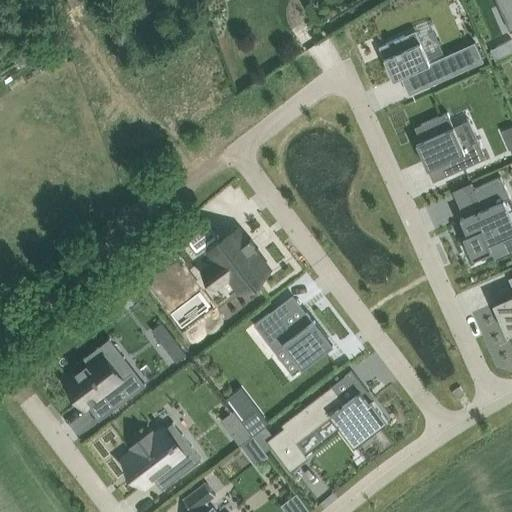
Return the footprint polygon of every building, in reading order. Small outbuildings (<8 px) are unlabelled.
[(511,0),(511,1),(511,7),(503,12),(511,31),(511,30),(511,0)] [(424,66),(432,84),(484,61),(476,41),(430,61),(416,30),(380,46),(394,79),(424,66)] [(62,39),(42,51),(48,62),(68,50),(62,39)] [(496,60),(511,52),(511,39),(491,49),(496,60)] [(415,127),(422,140),(417,142),(434,180),(487,157),(477,136),(462,143),(448,112),(415,127)] [(511,197),(502,176),(475,188),(484,208),(461,218),(468,233),(464,235),(474,258),(493,249),(490,242),(511,232),(511,214),(505,200),(511,197)] [(230,276),(241,291),(270,269),(255,251),(259,248),(251,237),(247,240),(238,228),(222,240),(209,223),(187,239),(198,253),(207,246),(218,260),(204,271),(215,287),(230,276)] [(511,276),(510,277),(511,282),(511,294),(494,302),(508,334),(511,332),(511,276)] [(293,374),(332,344),(307,312),(291,325),(277,307),(255,323),(293,374)] [(187,354),(163,321),(152,329),(177,362),(187,354)] [(77,371),(65,381),(86,408),(93,402),(93,403),(97,400),(98,399),(97,399),(104,394),(114,407),(112,408),(113,410),(147,384),(145,383),(144,384),(133,370),(118,381),(98,355),(88,363),(88,362),(77,371)] [(333,385),(282,423),(290,434),(273,447),(290,469),(308,456),(297,441),(332,414),(355,445),(389,419),(373,399),(370,402),(361,390),(345,402),(333,385)] [(270,422),(259,407),(242,419),(254,435),(270,422)] [(241,445),(254,435),(235,409),(222,419),(241,445)] [(134,449),(137,453),(127,461),(146,487),(156,479),(165,491),(204,461),(176,424),(154,441),(151,437),(134,449)] [(261,460),(250,446),(239,454),(243,460),(246,457),(253,466),(261,460)] [(194,510),(196,509),(198,511),(218,511),(213,505),(212,506),(208,500),(216,493),(207,481),(184,498),(194,510)]
